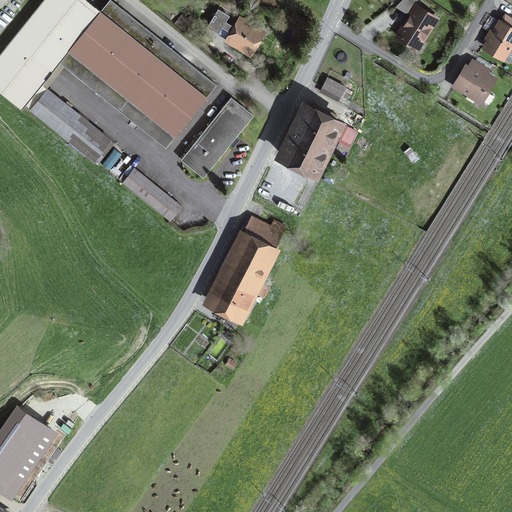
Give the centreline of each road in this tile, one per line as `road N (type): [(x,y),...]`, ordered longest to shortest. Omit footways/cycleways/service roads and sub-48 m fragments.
road 1 (tertiary): [(231,220),(189,301),(33,511)]
road 2 (track): [(337,511),(511,307)]
road 3 (residential): [(62,83),(231,220)]
road 4 (residential): [(490,0),(459,54),(432,76),(330,24)]
road 5 (residential): [(125,0),(227,83),(291,101)]
road 6 (tertiary): [(291,101),(231,220)]
